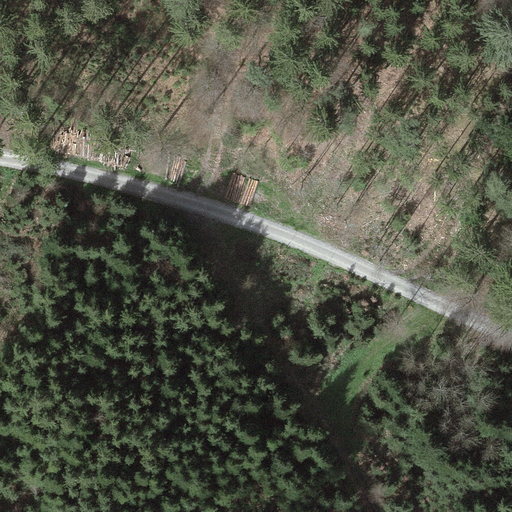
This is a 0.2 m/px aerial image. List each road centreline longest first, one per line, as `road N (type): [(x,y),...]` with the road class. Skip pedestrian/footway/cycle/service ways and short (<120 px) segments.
road 1 (track): [(511,330),(183,203),(0,169)]
road 2 (track): [(183,203),(256,301),(384,511)]
road 3 (track): [(469,315),(385,346),(348,380),(329,420)]
